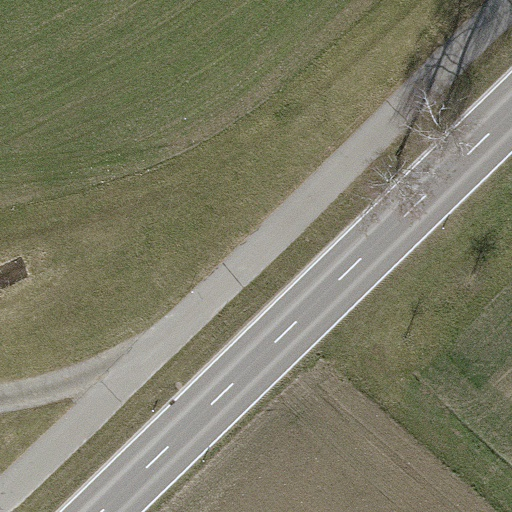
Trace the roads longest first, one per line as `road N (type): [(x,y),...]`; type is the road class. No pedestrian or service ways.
road 1 (secondary): [(104,511),(511,116)]
road 2 (track): [(125,377),(0,404)]
